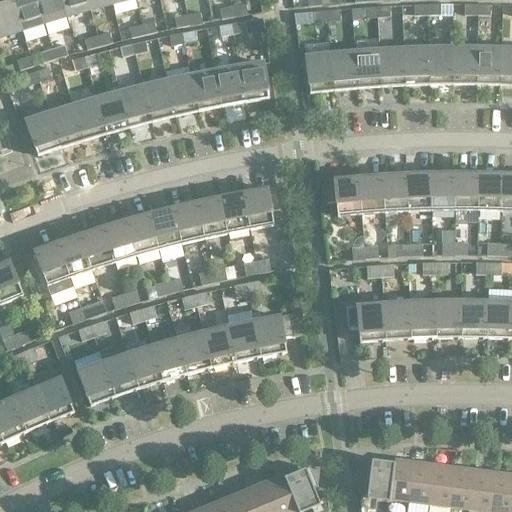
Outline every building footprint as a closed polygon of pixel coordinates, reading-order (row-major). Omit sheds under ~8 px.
[(0,0),(0,38),(22,31),(11,0),(0,0)] [(44,24),(36,0),(11,0),(22,31),(44,24)] [(67,17),(61,0),(36,0),(44,24),(67,17)] [(90,11),(86,0),(61,0),(67,17),(90,11)] [(113,5),(111,0),(86,0),(90,11),(113,5)] [(246,5),(233,8),(235,18),(248,16),(246,5)] [(427,17),(427,6),(414,6),(414,17),(427,17)] [(441,17),(440,6),(427,6),(427,17),(441,17)] [(477,6),(464,6),(464,17),(477,17),(477,6)] [(490,6),(477,6),(477,17),(490,17),(490,6)] [(390,18),(390,7),(377,8),(377,19),(390,18)] [(235,18),(233,8),(220,10),(222,21),(235,18)] [(377,19),(377,8),(364,9),(364,20),(377,19)] [(341,22),(340,11),(326,12),(328,23),(341,22)] [(328,23),(326,12),(313,13),(315,24),(328,23)] [(200,13),(187,16),(189,27),(202,24),(200,13)] [(305,14),(294,15),(296,26),(306,25),(305,14)] [(189,27),(187,16),(174,18),(177,29),(189,27)] [(154,23),(141,26),(144,36),(157,33),(154,23)] [(246,33),(245,23),(232,25),(233,36),(246,33)] [(233,36),(232,25),(219,27),(221,38),(233,36)] [(144,36),(141,26),(129,29),(131,39),(144,36)] [(197,42),(195,32),(182,34),(184,45),(197,42)] [(110,34),(97,37),(100,48),(113,44),(110,34)] [(184,45),(182,34),(169,37),(171,48),(184,45)] [(100,48),(97,37),(84,41),(87,51),(100,48)] [(148,53),(145,42),(133,45),(135,56),(148,53)] [(135,56),(133,45),(120,48),(122,59),(135,56)] [(65,46),(52,50),(55,61),(68,57),(65,46)] [(453,86),(452,49),(428,50),(429,86),(453,86)] [(477,50),(452,49),(453,86),(476,86),(477,50)] [(55,61),(52,50),(40,54),(43,64),(55,61)] [(429,86),(428,50),(404,51),(405,87),(429,86)] [(501,50),(477,50),(476,86),(500,86),(501,50)] [(511,50),(501,50),(500,86),(511,86),(511,50)] [(405,87),(404,51),(379,52),(381,88),(405,87)] [(381,88),(379,52),(355,54),(358,90),(381,88)] [(100,65),(97,54),(84,58),(88,69),(100,65)] [(358,90),(355,54),(331,56),(334,92),(358,90)] [(334,92),(331,56),(306,58),(310,94),(334,92)] [(17,61),(20,72),(33,68),(30,57),(17,61)] [(88,69),(84,58),(72,62),(75,72),(88,69)] [(264,64),(239,68),(245,104),(269,100),(264,64)] [(245,104),(239,68),(215,72),(222,108),(245,104)] [(52,79),(49,69),(36,73),(40,83),(52,79)] [(222,108),(215,72),(191,77),(198,112),(222,108)] [(40,83),(36,73),(24,77),(27,87),(40,83)] [(198,112),(191,77),(167,82),(175,118),(198,112)] [(175,118),(167,82),(143,88),(152,123),(175,118)] [(152,123),(143,88),(120,94),(129,129),(152,123)] [(129,129),(120,94),(96,100),(106,135),(129,129)] [(106,135),(96,100),(73,107),(84,142),(106,135)] [(84,142),(73,107),(50,115),(61,149),(84,142)] [(61,149),(50,115),(26,123),(27,127),(22,128),(27,142),(32,140),(38,157),(61,149)] [(431,212),(430,175),(406,176),(408,213),(431,212)] [(455,212),(454,175),(430,175),(431,212),(455,212)] [(478,175),(454,175),(455,212),(478,212),(478,175)] [(502,175),(478,175),(478,212),(501,212),(502,175)] [(511,175),(502,175),(501,212),(511,212),(511,175)] [(408,213),(406,176),(382,177),(385,214),(408,213)] [(385,214),(382,177),(358,179),(362,216),(385,214)] [(362,216),(358,179),(323,182),(326,208),(328,208),(327,203),(336,202),(337,218),(362,216)] [(278,188),(243,194),(250,231),(274,226),(271,211),(280,210),(281,214),(283,214),(278,188)] [(250,231),(243,194),(220,199),(227,235),(250,231)] [(227,235),(220,199),(196,204),(204,240),(227,235)] [(204,240),(196,204),(173,209),(182,245),(204,240)] [(182,245),(173,209),(149,215),(159,251),(182,245)] [(159,251),(149,215),(126,222),(136,257),(159,251)] [(136,257),(126,222),(103,229),(114,264),(136,257)] [(114,264),(103,229),(80,236),(92,271),(114,264)] [(92,271),(80,236),(58,244),(70,279),(92,271)] [(73,288),(70,279),(58,244),(34,253),(51,297),(73,288)] [(422,245),(409,246),(410,258),(423,257),(422,245)] [(442,245),(442,257),(455,257),(455,245),(442,245)] [(467,245),(455,245),(455,257),(467,257),(467,245)] [(487,245),(486,257),(499,257),(500,245),(487,245)] [(511,245),(500,245),(499,257),(511,257),(511,245)] [(410,258),(409,246),(397,246),(397,258),(410,258)] [(377,247),(364,248),(365,260),(378,259),(377,247)] [(365,260),(364,248),(352,250),(352,262),(365,260)] [(268,261),(256,263),(258,275),(271,273),(268,261)] [(10,262),(0,266),(0,303),(1,306),(24,297),(10,262)] [(258,275),(256,263),(243,265),(246,277),(258,275)] [(435,276),(435,264),(422,264),(422,276),(435,276)] [(448,276),(447,264),(435,264),(435,276),(448,276)] [(489,264),(476,264),(476,276),(488,276),(489,264)] [(501,265),(489,264),(488,276),(501,277),(501,265)] [(394,278),(393,266),(380,267),(381,279),(394,278)] [(381,279),(380,267),(366,268),(367,279),(381,279)] [(224,269),(212,272),(214,284),(227,281),(224,269)] [(214,284),(212,272),(199,275),(202,287),(214,284)] [(180,280),(167,283),(170,295),(183,291),(180,280)] [(262,294),(260,282),(246,285),(249,296),(262,294)] [(170,295),(167,283),(155,286),(158,298),(170,295)] [(249,296),(246,285),(234,287),(236,299),(249,296)] [(136,292),(124,296),(128,307),(140,303),(136,292)] [(209,305),(206,293),(194,296),(197,308),(209,305)] [(128,307),(124,296),(112,299),(115,311),(128,307)] [(197,308),(194,296),(181,299),(184,311),(197,308)] [(462,339),(462,302),(436,303),(436,340),(462,339)] [(488,303),(462,302),(462,339),(487,340),(488,303)] [(411,340),(409,303),(383,305),(386,342),(411,340)] [(436,340),(436,303),(409,303),(411,340),(436,340)] [(511,303),(488,303),(487,340),(511,340),(511,303)] [(386,342),(383,305),(346,308),(349,334),(350,334),(350,329),(358,329),(360,344),(386,342)] [(93,306),(81,310),(85,321),(97,317),(93,306)] [(157,318),(154,307),(141,311),(145,322),(157,318)] [(85,321),(81,310),(69,314),(73,326),(85,321)] [(145,322),(141,311),(129,314),(133,326),(145,322)] [(291,315),(254,322),(261,359),(287,354),(284,338),(293,337),(293,342),(295,341),(291,315)] [(261,359),(254,322),(228,328),(236,364),(261,359)] [(106,334),(102,323),(90,327),(94,339),(106,334)] [(94,339),(90,327),(78,331),(82,343),(94,339)] [(236,364),(228,328),(203,334),(212,369),(236,364)] [(26,331),(14,336),(19,347),(31,342),(26,331)] [(212,369),(203,334),(178,340),(187,376),(212,369)] [(19,347),(14,336),(3,341),(7,352),(19,347)] [(187,376),(178,340),(152,347),(163,383),(187,376)] [(163,383),(152,347),(128,355),(139,390),(163,383)] [(37,360),(33,349),(21,354),(26,365),(37,360)] [(26,365),(21,354),(9,359),(14,370),(26,365)] [(139,390),(128,355),(103,363),(115,398),(139,390)] [(115,398),(103,363),(77,373),(91,407),(115,398)] [(61,379),(36,389),(50,424),(74,414),(61,379)] [(50,424),(36,389),(12,400),(27,433),(50,424)] [(27,433),(12,400),(0,405),(0,435),(4,444),(27,433)] [(364,482),(369,483),(367,500),(388,503),(393,464),(367,461),(364,482)] [(413,467),(393,464),(388,503),(389,503),(390,501),(409,504),(413,467)] [(433,469),(413,467),(409,504),(429,506),(433,469)] [(310,469),(305,470),(286,479),(299,511),(307,511),(320,507),(314,490),(318,488),(310,469)] [(454,472),(433,469),(429,506),(449,509),(454,472)] [(474,475),(454,472),(449,509),(469,511),(474,475)] [(489,511),(494,477),(474,475),(469,511),(472,511),(489,511)] [(510,511),(511,501),(511,479),(494,477),(489,511),(510,511)] [(299,511),(286,479),(267,486),(277,511),(299,511)] [(277,511),(267,486),(248,494),(255,511),(277,511)] [(255,511),(248,494),(229,502),(233,511),(255,511)] [(233,511),(229,502),(210,510),(211,511),(233,511)]
